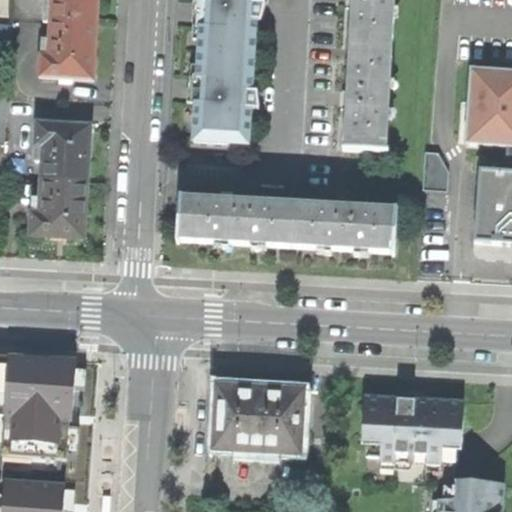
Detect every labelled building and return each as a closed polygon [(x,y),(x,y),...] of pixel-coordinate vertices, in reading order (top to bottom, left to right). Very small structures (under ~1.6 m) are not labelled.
[(51,24),(97,27),(98,0),(44,0),(44,24),(51,24)] [(256,0),(203,0),(203,1),(203,5),(207,5),(206,29),(202,28),(201,42),(202,43),(200,67),(199,67),(199,74),(198,79),(198,81),(200,81),(203,81),(202,104),(198,104),(198,105),(197,104),(197,106),(195,139),(195,143),(248,146),(250,111),(260,111),(258,94),(251,93),(253,70),(251,69),(253,46),(254,46),(255,23),(261,23),(266,5),(256,5),(256,0)] [(348,0),(348,4),(354,5),(349,94),(343,93),(343,99),(343,106),(347,106),(344,151),(388,154),(388,152),(386,152),(394,0),(348,0)] [(42,41),(40,79),(93,82),(94,81),(95,52),(97,27),(51,24),(50,41),(42,41)] [(0,25),(0,51),(9,52),(11,26),(0,25)] [(511,73),(472,71),(466,146),(507,148),(511,148),(511,73)] [(45,147),(44,163),(43,182),(88,184),(89,157),(91,128),(38,125),(37,147),(45,147)] [(36,163),(44,163),(45,147),(37,147),(36,163)] [(425,154),(423,192),(447,194),(449,174),(438,155),(425,154)] [(511,174),(505,174),(479,172),(475,245),(511,247),(511,174)] [(32,233),(31,237),(56,238),(84,240),(88,184),(43,182),(42,200),(34,199),(32,233)] [(181,199),(181,201),(178,244),(180,244),(180,242),(277,248),(279,206),(251,205),(251,200),(238,200),(238,204),(228,203),(182,201),(182,199),(181,199)] [(340,210),(279,206),(277,248),(394,254),(394,256),(395,256),(398,211),(396,211),(396,213),(353,211),(353,206),(346,206),(340,205),(340,210)] [(73,423),(78,363),(75,363),(48,361),(28,360),(12,359),(11,359),(0,357),(0,416),(6,417),(4,449),(3,457),(68,462),(71,423),(71,422),(73,423)] [(280,454),(300,455),(303,395),(268,393),(262,393),(258,392),(219,390),(217,417),(215,451),(236,452),(235,459),(279,461),(280,454)] [(367,459),(456,464),(457,445),(462,446),(463,421),(464,404),(430,402),(430,405),(415,404),(399,403),(399,401),(374,399),(365,399),(363,440),(368,441),(367,459)] [(64,511),(65,507),(66,486),(7,482),(4,510),(0,510),(0,511),(64,511)] [(443,511),(503,511),(505,486),(488,486),(477,485),(463,484),(463,489),(445,488),(443,511)] [(111,511),(112,494),(104,494),(103,510),(103,511),(111,511)]
